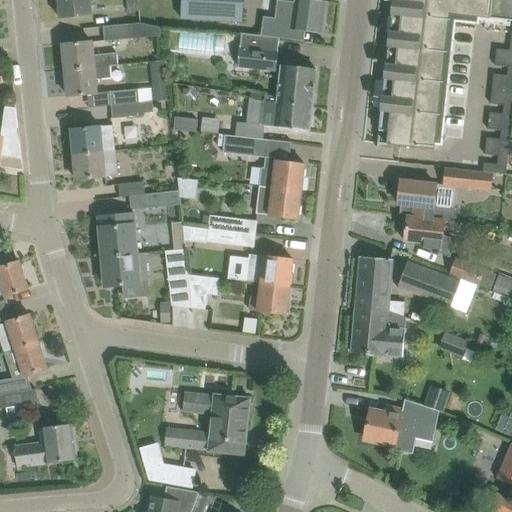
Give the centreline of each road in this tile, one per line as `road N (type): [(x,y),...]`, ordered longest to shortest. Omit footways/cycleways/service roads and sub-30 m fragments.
road 1 (unclassified): [(317,365),(360,0)]
road 2 (residential): [(317,365),(83,330)]
road 3 (unclassified): [(21,0),(48,223)]
road 4 (unclassified): [(122,489),(124,468),(83,330)]
road 5 (residential): [(122,489),(103,501),(0,509)]
